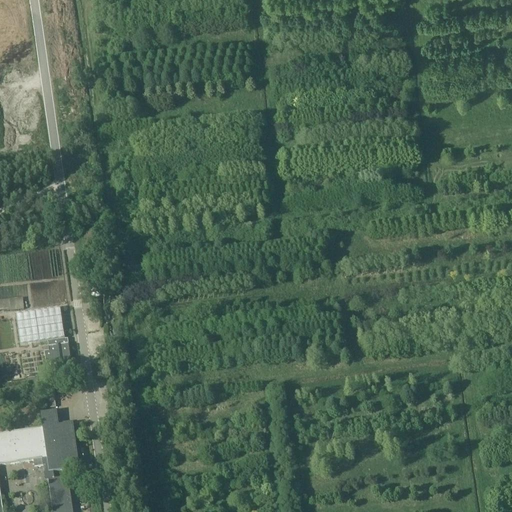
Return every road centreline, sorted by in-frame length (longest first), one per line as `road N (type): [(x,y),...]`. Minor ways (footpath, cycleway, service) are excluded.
road 1 (residential): [(34,0),(106,511)]
road 2 (unknown): [(125,251),(511,209)]
